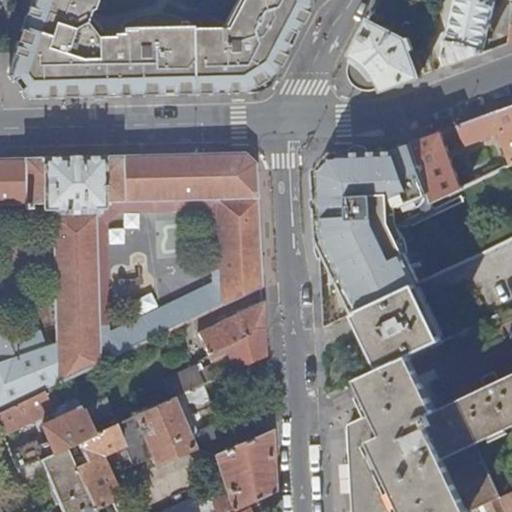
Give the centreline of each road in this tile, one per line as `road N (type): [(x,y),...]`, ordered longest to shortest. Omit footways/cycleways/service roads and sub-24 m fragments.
road 1 (residential): [(303,511),(283,121)]
road 2 (secondary): [(283,121),(0,127)]
road 3 (secondary): [(511,72),(343,121),(283,121)]
road 4 (secondary): [(347,0),(283,121)]
